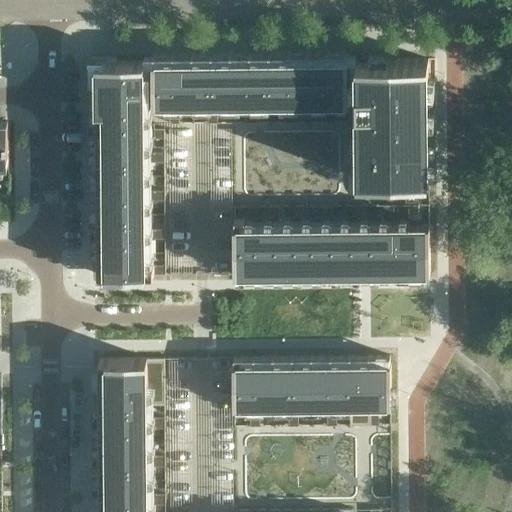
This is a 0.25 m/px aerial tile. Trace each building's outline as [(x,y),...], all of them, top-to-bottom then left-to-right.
[(153,54),(153,62),(153,103),(155,103),(156,103),(169,103),(179,103),(208,103),(218,103),(246,103),(256,102),(284,102),(294,102),(323,102),(333,102),(349,102),(349,60),(349,52),(348,52),(212,53),(153,53),(153,54)] [(396,59),(357,59),(357,60),(357,127),(358,178),(381,178),(397,178),(430,178),(429,155),(429,139),(429,118),(429,97),(429,81),(428,58),(396,59)] [(145,61),(96,61),(99,274),(146,274),(146,273),(148,273),(153,273),(154,273),(154,264),(154,262),(146,262),(146,238),(146,228),(146,200),(146,190),(145,162),(145,152),(145,138),(145,123),(145,62),(145,61)] [(256,102),(246,103),(246,112),(256,112),(256,102)] [(294,102),(284,102),(285,112),(295,112),(294,102)] [(333,102),(323,102),(323,112),(333,112),(333,102)] [(179,103),(169,103),(169,113),(179,113),(179,103)] [(218,103),(208,103),(208,113),(218,113),(218,103)] [(256,112),(246,112),(246,122),(256,122),(256,112)] [(295,112),(285,112),(285,122),(295,122),(295,112)] [(333,112),(323,112),(323,121),(333,121),(333,112)] [(179,113),(169,113),(170,123),(179,123),(179,113)] [(218,113),(208,113),(208,122),(218,122),(218,113)] [(165,128),(155,128),(155,138),(165,138),(165,128)] [(155,152),(145,152),(145,162),(155,162),(155,152)] [(165,152),(155,152),(155,162),(165,161),(165,152)] [(155,190),(146,190),(146,200),(156,200),(155,190)] [(165,190),(155,190),(156,200),(165,200),(165,190)] [(356,204),(346,204),(346,214),(356,214),(356,204)] [(394,204),(384,204),(384,215),(394,215),(394,204)] [(418,204),(408,204),(408,214),(418,214),(418,204)] [(248,205),(240,205),(240,217),(245,217),(248,217),(248,205)] [(279,205),(269,205),(269,215),(279,215),(279,205)] [(318,205),(308,205),(308,215),(318,214),(318,205)] [(318,214),(308,215),(308,224),(318,224),(318,214)] [(356,214),(346,214),(346,224),(356,224),(356,214)] [(279,215),(269,215),(269,225),(279,225),(279,215)] [(394,215),(384,215),(384,224),(394,224),(394,215)] [(235,225),(234,225),(234,272),(234,273),(430,271),(430,223),(429,223),(408,223),(394,224),(384,224),(356,224),(346,224),(318,224),(308,224),(279,225),(269,225),(245,225),(245,217),(240,217),(235,217),(235,225)] [(156,228),(146,228),(146,238),(156,238),(156,228)] [(166,228),(156,228),(156,238),(166,238),(166,228)] [(166,264),(154,264),(154,273),(162,273),(166,272),(166,264)] [(234,364),(234,395),(234,406),(250,406),(260,406),(288,405),(298,405),(327,405),(337,405),(350,405),(371,405),(379,405),(390,404),(391,404),(391,362),(390,362),(390,354),(234,356),(234,357),(234,364)] [(125,357),(99,358),(100,484),(101,504),(100,511),(148,511),(149,504),(149,493),(148,465),(148,455),(148,427),(148,416),(148,404),(161,404),(165,404),(165,398),(165,358),(165,357),(164,357),(164,358),(162,358),(149,358),(149,357),(125,357)] [(298,405),(288,405),(289,415),(298,415),(298,405)] [(337,405),(327,405),(327,415),(337,415),(337,405)] [(260,406),(250,406),(250,416),(260,416),(260,406)] [(379,412),(350,412),(350,420),(350,424),(356,424),(379,424),(379,412)] [(298,415),(289,415),(289,425),(299,425),(298,415)] [(337,415),(327,415),(327,425),(337,425),(337,415)] [(152,416),(148,416),(148,427),(156,427),(156,416),(152,416)] [(165,416),(156,416),(156,427),(164,427),(166,427),(165,420),(165,416)] [(260,416),(250,416),(250,425),(260,425),(260,416)] [(157,454),(148,455),(148,465),(157,465),(157,454)] [(166,454),(157,454),(157,465),(166,465),(166,454)] [(157,493),(149,493),(149,504),(157,504),(157,493)] [(166,493),(157,493),(157,504),(166,504),(166,493)]
